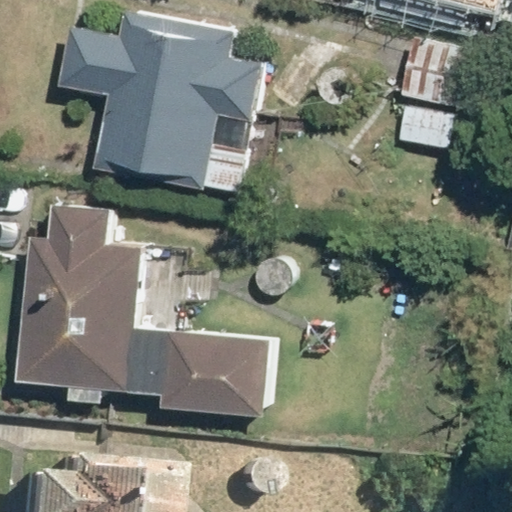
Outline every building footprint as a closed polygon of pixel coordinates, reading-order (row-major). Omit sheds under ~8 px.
[(113,87),(100,161),(251,187),(274,55),(236,49),(241,23),(132,4),(128,28),(79,19),(68,79),(113,87)] [(421,32),(409,86),(499,105),(510,51),(421,32)] [(351,62),(342,60),(332,63),(326,71),(324,80),(327,90),(334,96),(344,98),(353,95),(360,88),(362,78),(359,69),(351,62)] [(411,100),(405,133),(458,143),(464,110),(411,100)] [(38,229),(25,373),(137,383),(150,238),(117,235),(120,201),(62,196),(59,231),(38,229)] [(292,254),(282,252),(273,255),(266,262),(264,272),(267,281),(274,288),(284,290),(293,287),(300,280),(302,270),(299,261),(292,254)] [(179,322),(172,396),(276,406),(283,332),(179,322)] [(163,511),(167,460),(55,453),(54,468),(20,466),(16,511),(163,511)] [(270,456),(261,454),(251,457),(245,464),(243,474),(246,483),(253,490),(263,492),(272,489),(279,481),(281,472),(278,462),(270,456)]
